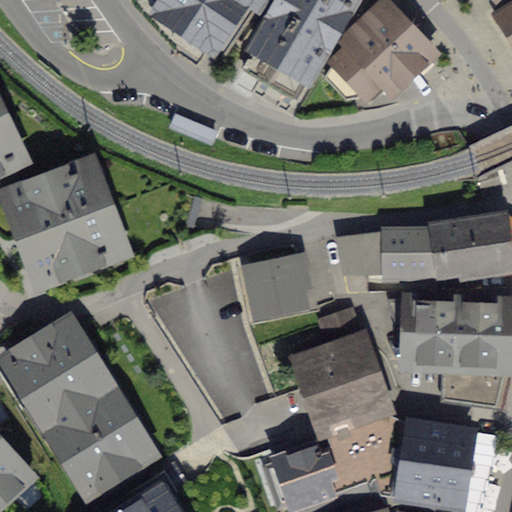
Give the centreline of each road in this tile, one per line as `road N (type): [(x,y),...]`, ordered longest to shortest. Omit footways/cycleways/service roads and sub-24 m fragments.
road 1 (residential): [(205,429),(125,290),(284,236),(411,223),(511,201)]
road 2 (residential): [(110,0),(173,74),(220,108),(285,132),(350,132),(503,100),(511,117)]
